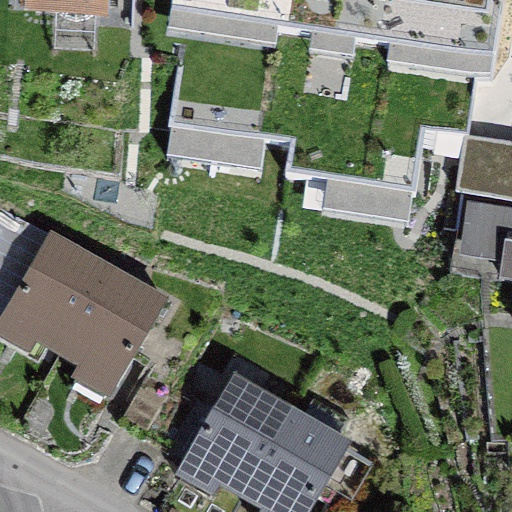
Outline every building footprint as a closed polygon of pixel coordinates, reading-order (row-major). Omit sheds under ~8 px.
[(45,0),(45,12),(57,13),(64,19),(76,22),(87,20),(94,14),(108,15),(108,0),(45,0)] [(190,0),(181,65),(178,65),(168,130),(290,148),(285,178),(415,197),(425,131),(468,137),(488,0),(190,0)] [(456,257),(498,263),(502,232),(504,233),(507,205),(463,199),(456,257)] [(109,273),(53,242),(4,331),(60,362),(109,273)] [(165,303),(109,273),(60,362),(116,392),(165,303)] [(143,439),(170,390),(145,377),(118,425),(143,439)] [(291,415),(231,383),(185,468),(245,500),(291,415)] [(170,390),(143,439),(165,451),(193,404),(170,390)] [(315,511),(351,447),(291,415),(245,500),(266,511),(315,511)]
